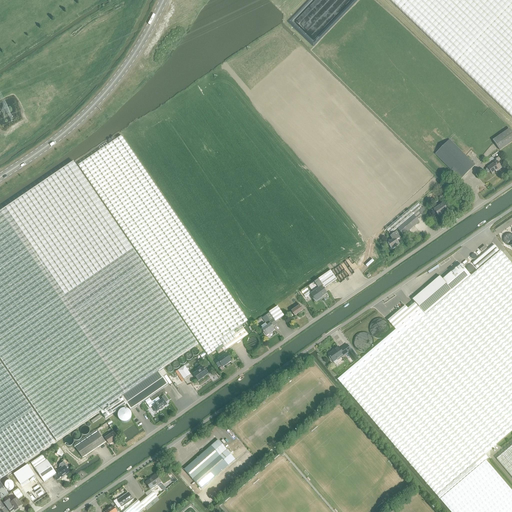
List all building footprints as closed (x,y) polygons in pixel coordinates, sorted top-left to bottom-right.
[(511,0),(388,0),(511,118),(511,0)] [(448,111),(447,109),(447,108),(446,106),(445,106),(443,105),(442,105),(441,105),(439,105),(438,106),(437,107),(436,109),(436,110),(435,111),(436,112),(436,114),(437,115),(438,116),(439,116),(440,117),(441,117),(443,117),(444,117),(445,116),(446,115),(446,114),(447,113),(447,112),(448,111)] [(458,121),(458,120),(458,119),(457,117),(455,116),(454,116),(453,115),(452,116),(451,116),(449,117),(448,119),(448,120),(448,121),(448,122),(448,123),(449,125),(451,126),(453,126),(454,126),(455,126),(457,125),(458,123),(458,121)] [(511,132),(509,129),(493,140),(493,141),(494,142),(500,151),(500,150),(511,141),(511,132)] [(435,154),(461,179),(475,165),(449,140),(435,154)] [(486,169),(486,171),(487,172),(488,173),(490,171),(492,175),(502,168),(499,165),(502,163),(498,157),(495,159),(496,161),(487,167),(487,168),(486,169)] [(0,358),(57,441),(100,412),(163,369),(198,345),(74,162),(0,212),(0,358)] [(444,213),(447,211),(442,204),(433,210),(438,217),(443,213),(444,213)] [(397,240),(400,238),(396,232),(390,237),(392,239),(393,239),(392,241),(391,241),(387,244),(392,250),(399,245),(397,242),(397,240)] [(511,265),(500,251),(471,276),(425,316),(415,303),(407,310),(412,316),(337,380),(439,499),(450,511),(511,511),(511,491),(485,460),(487,459),(483,455),(511,430),(511,265)] [(412,300),(415,303),(425,316),(471,276),(460,264),(442,280),(439,277),(412,300)] [(330,271),(318,279),(320,282),(325,288),(337,280),(330,271)] [(318,279),(301,291),(305,297),(311,293),(308,290),(320,282),(318,279)] [(312,293),(310,294),(314,299),(313,299),(316,304),(321,300),(320,299),(322,297),(327,294),(321,286),(317,289),(312,293)] [(300,305),(294,309),(291,311),(294,316),(303,310),(300,305)] [(278,307),(269,313),(273,318),(275,322),(284,316),(278,307)] [(264,317),(262,318),(267,326),(270,324),(268,321),(273,318),(269,313),(264,317)] [(273,318),(268,321),(270,324),(273,327),(277,324),(275,322),(273,318)] [(263,329),(261,330),(266,337),(271,333),(275,330),(273,327),(270,324),(267,326),(266,324),(262,327),(263,329)] [(260,343),(259,340),(258,338),(256,337),(254,336),(251,336),(249,337),(247,340),(246,342),(247,345),(248,347),(250,349),(253,349),(255,349),(258,348),(259,345),(260,343)] [(332,352),(328,355),(334,363),(342,357),(342,358),(348,353),(354,362),(361,358),(359,356),(358,357),(356,354),(353,350),(352,350),(348,344),(340,349),(338,346),(332,351),(332,352)] [(217,360),(214,362),(218,367),(220,365),(222,367),(231,361),(226,354),(217,360)] [(0,479),(6,476),(56,443),(39,419),(24,396),(0,361),(0,479)] [(186,368),(185,366),(178,371),(184,380),(191,375),(186,368)] [(198,381),(208,375),(203,368),(193,374),(198,381)] [(127,405),(131,411),(150,398),(152,401),(166,392),(163,389),(168,386),(171,390),(175,387),(163,369),(100,412),(106,420),(127,405)] [(168,401),(164,396),(159,399),(160,401),(152,407),(156,412),(167,405),(165,403),(168,401)] [(100,415),(91,422),(93,424),(102,418),(100,415)] [(97,430),(73,446),(75,449),(98,432),(97,430)] [(105,442),(98,432),(75,449),(82,459),(105,442)] [(109,445),(118,439),(113,432),(105,438),(109,445)] [(201,490),(224,470),(235,460),(218,440),(184,470),(201,490)] [(511,445),(496,459),(511,478),(511,445)] [(42,456),(31,463),(44,482),(53,475),(55,474),(46,461),(42,456)] [(59,469),(59,470),(56,472),(58,474),(54,476),(57,480),(69,472),(67,469),(68,468),(64,462),(60,465),(59,469)] [(28,465),(14,475),(21,485),(35,476),(28,465)] [(151,490),(161,482),(155,475),(152,477),(152,478),(146,482),(151,490)] [(16,486),(16,485),(15,484),(15,483),(14,482),(13,481),(12,480),(10,480),(9,480),(8,480),(6,481),(5,483),(5,484),(5,485),(5,487),(5,488),(6,489),(7,490),(8,491),(10,491),(11,491),(12,491),(13,490),(14,489),(15,488),(15,487),(16,486)] [(0,500),(8,495),(0,482),(0,507),(0,506),(0,500)] [(22,496),(18,489),(13,493),(17,499),(22,496)] [(153,492),(147,497),(140,503),(145,508),(157,498),(153,492)] [(122,507),(133,500),(128,493),(117,501),(122,507)] [(10,511),(11,511),(15,510),(15,511),(22,506),(17,499),(11,503),(9,500),(4,504),(10,511)] [(138,500),(123,511),(140,511),(145,508),(140,503),(138,500)]
